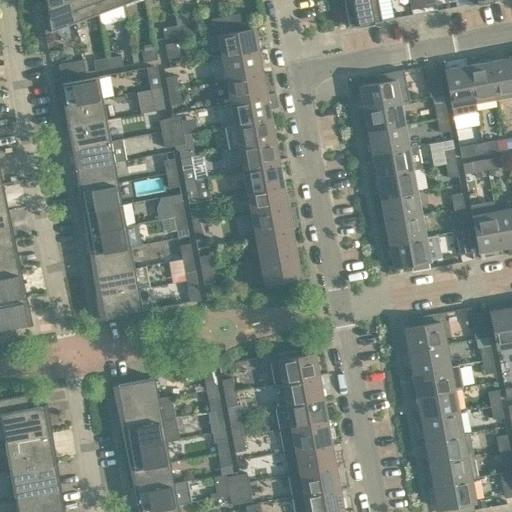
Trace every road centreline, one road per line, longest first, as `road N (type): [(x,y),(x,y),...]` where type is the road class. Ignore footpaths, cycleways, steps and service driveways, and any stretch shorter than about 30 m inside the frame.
road 1 (residential): [(98,511),(3,0)]
road 2 (residential): [(296,77),(335,306)]
road 3 (residential): [(296,77),(511,35)]
road 4 (residential): [(335,306),(376,511)]
road 5 (residential): [(335,306),(511,273)]
